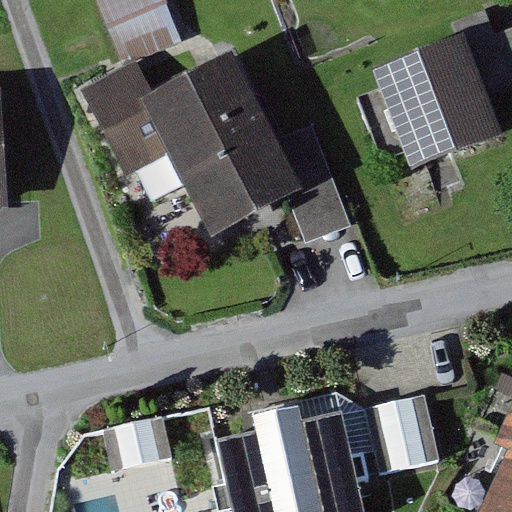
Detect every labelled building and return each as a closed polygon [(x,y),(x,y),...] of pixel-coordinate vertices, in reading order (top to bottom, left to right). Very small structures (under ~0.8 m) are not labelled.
[(167,0),(97,0),(124,67),(184,44),(167,0)] [(511,37),(500,42),(490,16),(468,24),(475,45),(497,101),(511,95),(511,37)] [(388,77),(394,92),(362,104),(388,175),(421,163),(426,176),(511,143),(511,141),(497,101),(475,45),(388,77)] [(135,176),(172,156),(220,243),(294,202),(315,190),(288,141),(244,61),(164,105),(143,66),(90,94),(135,176)] [(315,190),(294,202),(311,246),(356,229),(318,130),(288,141),(315,190)] [(377,511),(353,411),(234,440),(251,511),(377,511)] [(152,423),(115,429),(121,467),(159,460),(152,423)] [(511,511),(511,469),(492,511),(511,511)]
